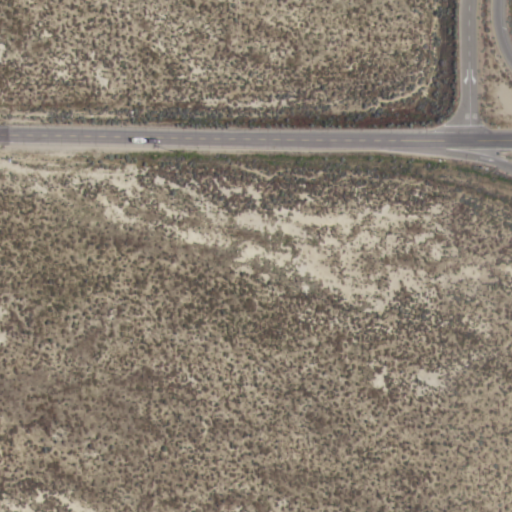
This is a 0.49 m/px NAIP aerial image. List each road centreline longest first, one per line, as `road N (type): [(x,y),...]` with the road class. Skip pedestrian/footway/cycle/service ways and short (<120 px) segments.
road 1 (tertiary): [(511,136),(0,134)]
road 2 (motorway): [(301,135),(511,171)]
road 3 (motorway): [(469,0),(469,136)]
